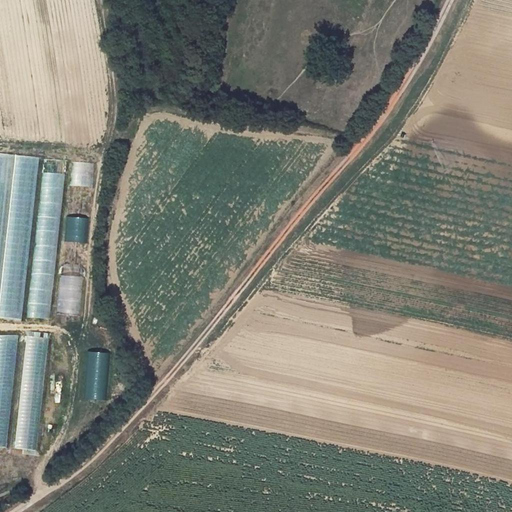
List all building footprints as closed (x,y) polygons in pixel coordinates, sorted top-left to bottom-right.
[(0,320),(23,323),(38,156),(0,152),(0,320)] [(50,319),(65,159),(42,157),(28,317),(50,319)] [(82,314),(92,162),(69,160),(60,312),(82,314)] [(0,360),(13,361),(13,333),(0,332),(0,360)] [(37,450),(46,337),(25,335),(16,448),(37,450)]
